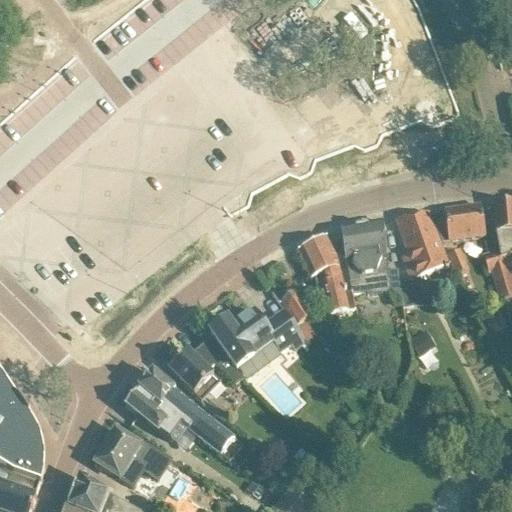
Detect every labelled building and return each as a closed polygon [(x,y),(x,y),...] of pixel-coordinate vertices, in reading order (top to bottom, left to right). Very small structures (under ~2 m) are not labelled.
[(499,254),(483,259),(489,276),(492,276),(501,304),(504,303),(508,315),(511,313),(511,281),(510,276),(511,276),(511,205),(493,207),(495,228),(496,237),(499,251),(499,254)] [(479,240),(485,240),(484,229),(481,209),(445,214),(447,228),(437,229),(443,246),(463,243),(464,248),(480,246),(479,240)] [(400,285),(402,302),(403,310),(422,307),(418,279),(448,268),(428,216),(397,224),(412,281),(400,285)] [(383,227),(341,234),(353,298),(364,295),(368,298),(387,295),(389,292),(396,296),(397,303),(402,302),(398,274),(388,275),(383,227)] [(327,240),(298,254),(312,281),(315,280),(318,292),(323,290),(331,319),(354,312),(354,311),(356,310),(353,298),(352,294),(345,296),(345,294),(347,294),(346,292),(344,292),(336,259),(327,240)] [(450,267),(455,278),(469,273),(460,252),(446,258),(450,267)] [(299,293),(279,306),(284,314),(296,332),(316,319),(299,293)] [(212,339),(202,349),(235,388),(253,378),(243,370),(275,347),(281,356),(292,348),(296,353),(306,347),(296,332),(284,314),(263,329),(254,315),(233,331),(228,324),(211,337),(212,339)] [(427,333),(410,344),(420,359),(437,349),(427,333)] [(217,366),(202,349),(192,358),(188,354),(169,374),(202,406),(221,386),(209,374),(217,366)] [(0,463),(15,473),(44,483),(47,471),(47,454),(43,438),(40,428),(0,367),(0,463)] [(141,393),(181,426),(183,428),(191,434),(220,458),(234,442),(168,389),(153,376),(139,392),(141,393)] [(181,426),(141,393),(137,398),(136,398),(126,410),(138,420),(139,419),(171,444),(179,450),(191,434),(183,428),(181,426)] [(206,410),(224,425),(230,417),(213,402),(206,410)] [(116,434),(95,467),(120,482),(133,461),(143,467),(140,472),(156,481),(169,461),(138,441),(135,446),(116,434)] [(15,473),(0,463),(0,511),(34,511),(44,483),(15,473)] [(165,472),(160,480),(170,486),(175,478),(165,472)] [(338,488),(325,476),(315,488),(329,500),(338,488)] [(83,477),(69,511),(139,511),(113,497),(114,494),(83,477)] [(480,479),(470,505),(481,509),(490,483),(480,479)] [(289,487),(269,511),(311,511),(315,507),(289,487)]
